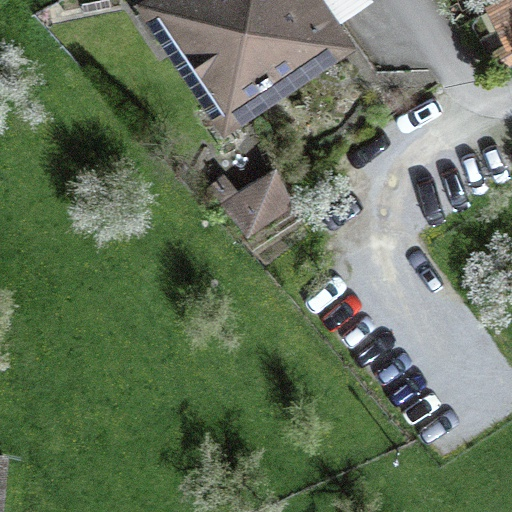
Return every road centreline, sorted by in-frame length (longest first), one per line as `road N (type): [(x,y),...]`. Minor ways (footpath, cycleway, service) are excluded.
road 1 (track): [(359,190),(474,108),(511,96)]
road 2 (track): [(410,0),(474,108)]
